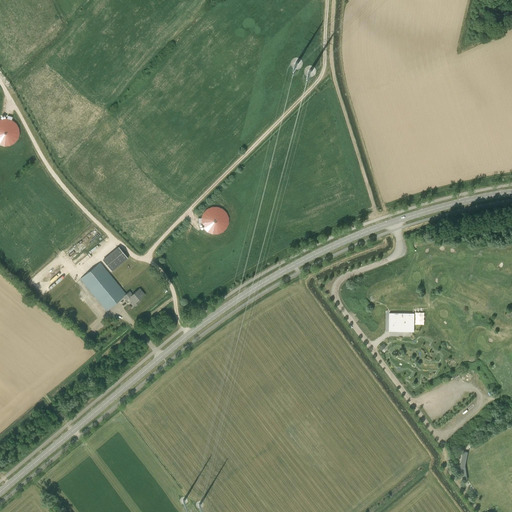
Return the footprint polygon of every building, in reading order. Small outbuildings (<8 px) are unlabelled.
[(11,121),(12,117),(7,116),(6,120),(1,120),(0,120),(0,144),(4,146),(9,145),(14,142),(17,139),(18,134),(18,129),(15,124),(11,121)] [(198,218),(198,223),(202,223),(204,228),(208,231),(212,233),(218,233),(222,231),(226,228),(228,223),(228,218),(226,214),(226,213),(222,210),(217,208),(212,208),(208,210),(204,213),(202,218),(198,218)] [(127,258),(118,247),(103,260),(112,271),(127,258)] [(80,279),(106,311),(123,297),(126,300),(128,298),(135,306),(139,303),(137,301),(145,295),(139,289),(132,295),(129,292),(126,294),(100,262),(80,279)] [(390,321),(389,321),(389,331),(414,332),(414,313),(389,313),(389,314),(390,314),(390,321)]
